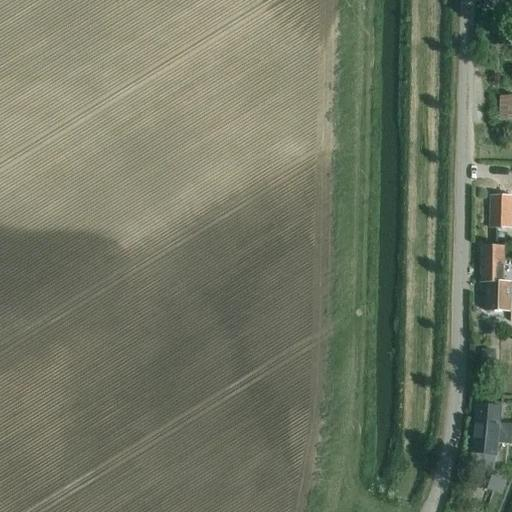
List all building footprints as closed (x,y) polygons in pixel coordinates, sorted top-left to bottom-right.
[(511,9),(503,9),(502,38),(511,37),(511,9)] [(499,121),(511,120),(511,95),(499,96),(499,121)] [(495,202),(495,227),(511,227),(511,202),(495,202)] [(481,285),(487,285),(487,313),(510,313),(511,284),(504,284),(504,246),(482,246),(481,285)] [(481,348),(480,371),(494,372),(495,349),(481,348)] [(472,452),(471,464),(494,466),(497,444),(510,445),(511,424),(499,423),(501,407),(476,405),(471,452),(472,452)] [(486,473),(481,486),(494,491),(499,478),(486,473)]
